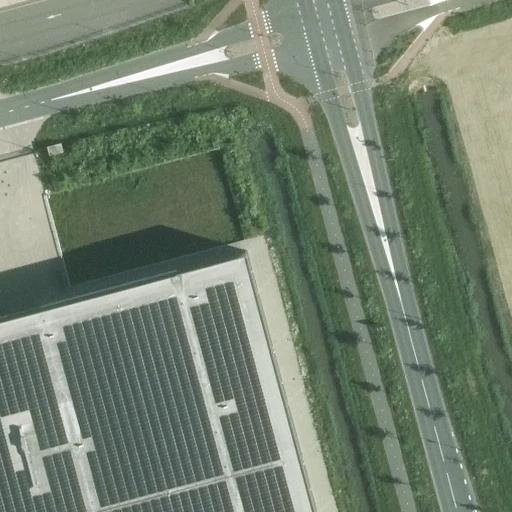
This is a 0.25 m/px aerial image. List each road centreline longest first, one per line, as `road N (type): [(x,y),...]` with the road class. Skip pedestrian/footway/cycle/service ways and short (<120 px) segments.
road 1 (tertiary): [(458,511),(365,177)]
road 2 (unclassified): [(153,71),(315,49)]
road 3 (unclassified): [(305,14),(153,71)]
road 4 (unclassified): [(153,71),(0,114)]
road 5 (tertiary): [(315,49),(339,136),(365,177)]
road 6 (tertiary): [(365,177),(369,129),(344,43)]
